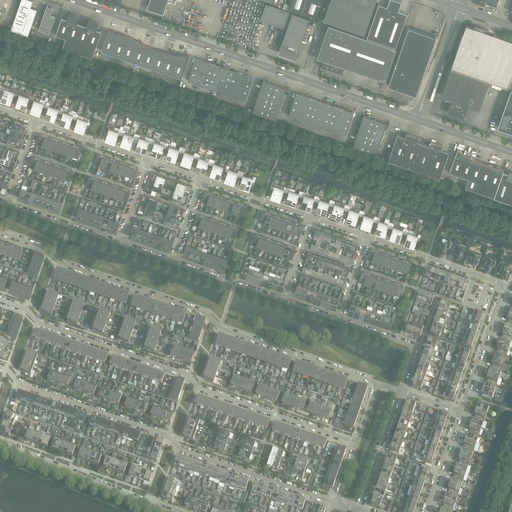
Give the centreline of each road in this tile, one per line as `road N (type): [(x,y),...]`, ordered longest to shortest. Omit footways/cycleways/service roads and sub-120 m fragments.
road 1 (residential): [(0,232),(47,249),(60,263),(205,313),(222,329),(377,382)]
road 2 (residential): [(356,442),(198,387),(187,374),(40,323),(0,299)]
road 3 (residential): [(336,503),(180,450),(166,436),(20,384),(0,366)]
road 4 (unclassified): [(417,118),(76,0)]
road 5 (residential): [(368,237),(503,284),(460,411)]
road 6 (residential): [(170,511),(0,443)]
road 7 (residential): [(357,511),(400,391)]
road 8 (residential): [(400,391),(412,348),(339,320)]
road 9 (residential): [(35,121),(149,161)]
